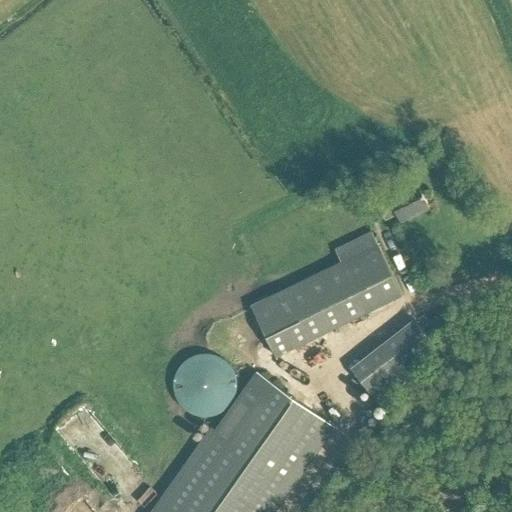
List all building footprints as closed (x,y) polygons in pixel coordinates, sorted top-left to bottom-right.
[(387,220),(398,214),(402,222),(430,208),(418,185),(391,199),(392,201),(380,207),(387,220)] [(342,262),(268,298),(252,306),(277,357),(402,295),(372,233),(336,250),(342,262)] [(457,322),(446,307),(424,323),(435,338),(457,322)] [(345,359),(363,388),(429,347),(411,318),(345,359)] [(237,382),(236,377),(234,372),(231,367),(226,362),(221,358),(215,356),(210,354),(205,354),(199,355),(192,357),(187,360),(182,364),(179,369),(176,374),(175,381),(174,386),(174,391),(176,396),(179,403),(183,407),(187,411),(192,415),(198,417),(204,417),(210,417),(216,415),(221,413),(227,409),(231,404),(235,398),(236,392),(237,387),(237,382)] [(270,511),(332,426),(280,389),(256,371),(214,431),(210,428),(150,511),(270,511)]
